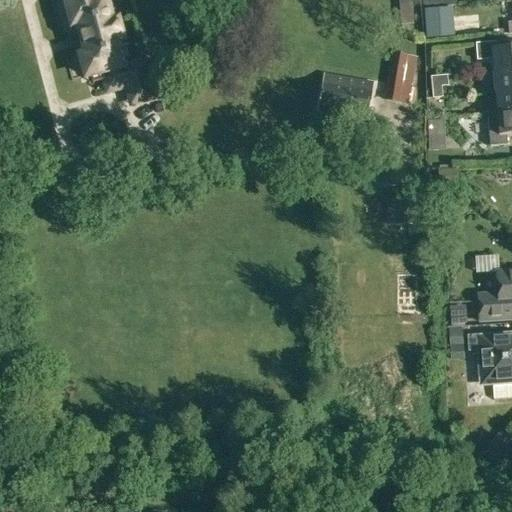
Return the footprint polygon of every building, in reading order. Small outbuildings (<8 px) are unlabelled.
[(85,78),(90,77),(102,74),(107,93),(126,88),(131,105),(152,100),(143,62),(122,67),(115,41),(121,40),(116,21),(110,23),(104,0),(92,0),(91,0),(70,0),(72,5),(67,7),(72,28),(78,26),(85,56),(80,57),(85,78)] [(424,10),(426,39),(455,37),(453,8),(424,10)] [(492,60),(493,71),(511,69),(511,47),(495,49),(495,43),(475,44),(476,61),(492,60)] [(385,93),(384,100),(408,104),(416,59),(393,55),(386,88),(385,93)] [(511,69),(493,71),(495,93),(511,91),(511,69)] [(386,88),(372,86),(325,77),(317,118),(365,127),(371,91),(385,93),(386,88)] [(430,77),(431,89),(432,99),(442,98),(441,77),(430,77)] [(511,113),(511,91),(495,93),(497,115),(511,113)] [(437,110),(426,110),(427,119),(437,119),(437,110)] [(511,113),(497,115),(487,115),(489,147),(507,146),(506,144),(511,143),(511,113)] [(459,169),(438,170),(439,187),(459,186),(459,169)] [(394,196),(393,224),(423,225),(424,189),(394,188),(394,196)] [(511,273),(496,275),(498,296),(479,297),(480,322),(511,319),(511,273)] [(462,327),(448,328),(449,344),(463,343),(462,327)] [(511,335),(490,337),(490,349),(478,350),(480,372),(492,371),(493,385),(494,400),(511,398),(511,335)] [(511,438),(501,429),(486,446),(490,471),(504,468),(501,450),(511,438)] [(481,458),(474,465),(480,471),(487,463),(481,458)]
